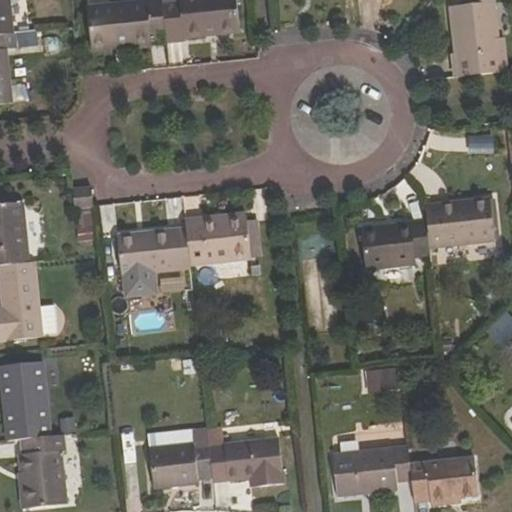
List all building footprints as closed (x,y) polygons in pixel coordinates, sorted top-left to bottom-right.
[(0,0),(0,35),(2,35),(15,34),(11,0),(0,0)] [(151,46),(151,41),(167,38),(163,0),(89,7),(94,52),(151,46)] [(187,42),(187,40),(241,34),(237,0),(162,0),(163,0),(167,38),(168,44),(187,42)] [(496,0),(450,0),(458,79),(509,73),(506,39),(500,40),(496,0)] [(0,106),(14,105),(8,50),(4,51),(2,35),(0,35),(0,106)] [(76,210),(94,208),(92,189),(74,191),(76,210)] [(429,221),(431,250),(496,243),(491,198),(462,202),(463,208),(428,211),(429,221)] [(427,205),(428,211),(463,208),(462,202),(427,205)] [(24,204),(0,206),(0,267),(30,264),(24,204)] [(252,259),(247,215),(187,221),(189,229),(192,266),(252,259)] [(367,273),(418,267),(417,259),(433,257),(431,250),(429,221),(362,228),(367,273)] [(119,237),(123,278),(192,270),(192,266),(189,229),(119,237)] [(0,319),(0,342),(44,338),(37,263),(30,264),(0,267),(0,282),(2,308),(4,319),(0,319)] [(22,442),(52,439),(44,364),(0,369),(8,443),(22,442)] [(398,368),(367,371),(370,392),(401,389),(398,368)] [(22,442),(26,477),(29,510),(67,505),(61,454),(67,453),(65,437),(52,439),(22,442)] [(285,486),(280,440),(211,447),(215,480),(215,484),(250,479),(266,478),(267,488),(285,486)] [(211,444),(151,450),(155,489),(200,485),(199,481),(215,480),(211,447),(211,444)] [(339,499),(399,492),(398,485),(414,483),(412,465),(410,446),(334,456),(339,499)] [(416,504),(431,502),(432,507),(447,506),(447,501),(461,499),(479,497),(475,459),(412,465),(414,483),(416,504)] [(266,478),(250,479),(252,489),(267,488),(266,478)]
